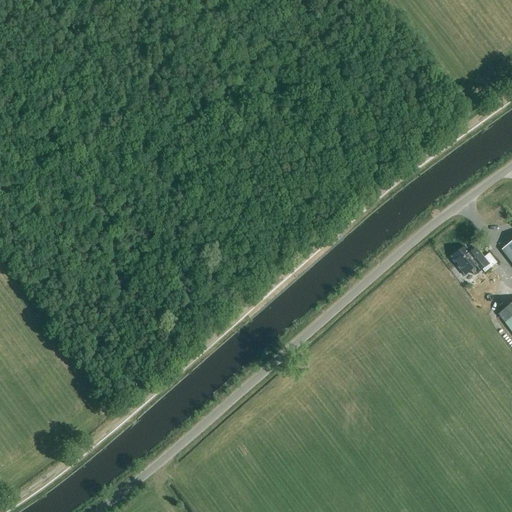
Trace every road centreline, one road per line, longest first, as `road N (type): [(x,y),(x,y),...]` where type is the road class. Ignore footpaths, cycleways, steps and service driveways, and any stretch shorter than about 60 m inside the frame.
road 1 (track): [(0,509),(104,431),(387,179),(511,93)]
road 2 (unclassified): [(97,511),(424,234),(511,170)]
